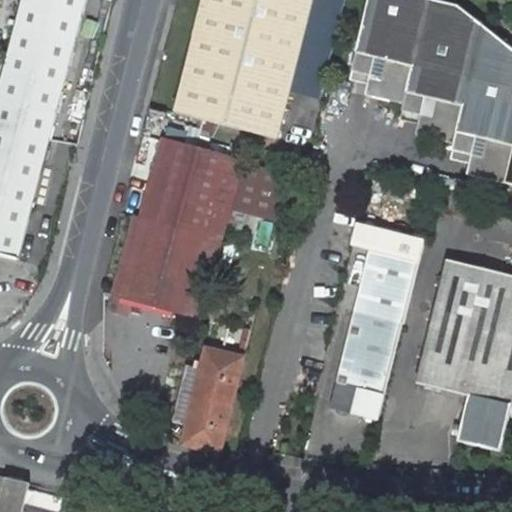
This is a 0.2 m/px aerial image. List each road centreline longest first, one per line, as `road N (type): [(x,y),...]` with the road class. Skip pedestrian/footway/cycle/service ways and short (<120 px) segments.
road 1 (unclassified): [(66,437),(115,457),(301,500),(436,511)]
road 2 (unclassified): [(41,365),(57,335),(139,0)]
road 3 (unknown): [(249,488),(363,128)]
